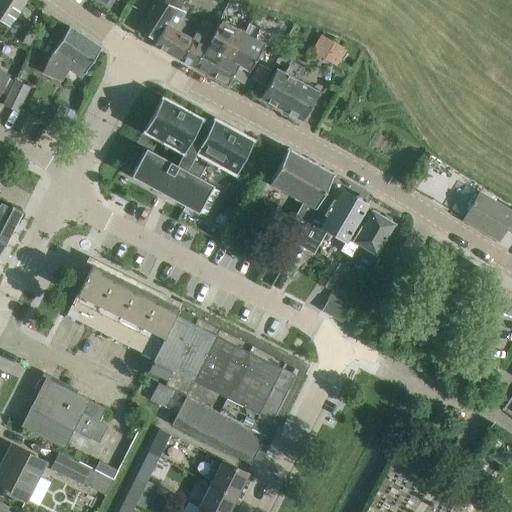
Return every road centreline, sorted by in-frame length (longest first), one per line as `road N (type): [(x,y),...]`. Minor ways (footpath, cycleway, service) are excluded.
road 1 (tertiary): [(511,264),(357,167),(137,53)]
road 2 (residential): [(341,340),(59,195)]
road 3 (residential): [(511,431),(341,340)]
road 4 (residential): [(256,511),(341,340)]
road 5 (unclassified): [(71,172),(137,53)]
road 6 (residential): [(0,311),(59,195)]
